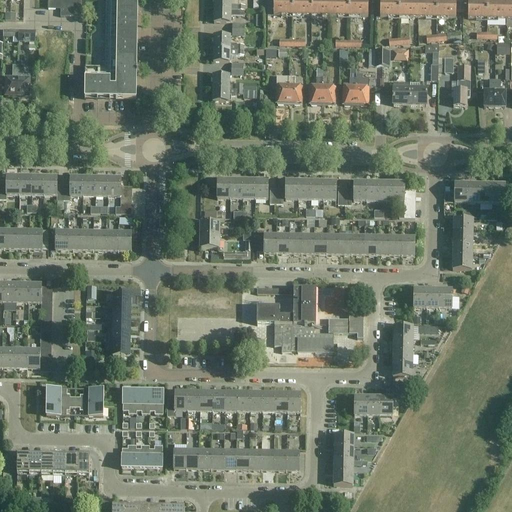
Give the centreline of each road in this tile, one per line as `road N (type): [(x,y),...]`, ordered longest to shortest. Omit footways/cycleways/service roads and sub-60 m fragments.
road 1 (residential): [(204,492),(110,489),(109,440),(19,439),(13,388),(0,388)]
road 2 (residential): [(316,378),(151,374),(150,271)]
road 3 (residential): [(374,275),(150,271)]
road 4 (tertiary): [(392,154),(196,151)]
road 5 (residential): [(78,118),(78,24),(29,23),(29,0)]
road 6 (residential): [(374,275),(431,271),(434,163)]
road 7 (residential): [(316,378),(371,375),(374,275)]
road 8 (residential): [(150,271),(0,269)]
road 9 (residential): [(283,493),(314,488),(316,378)]
road 10 (residential): [(154,120),(156,0)]
